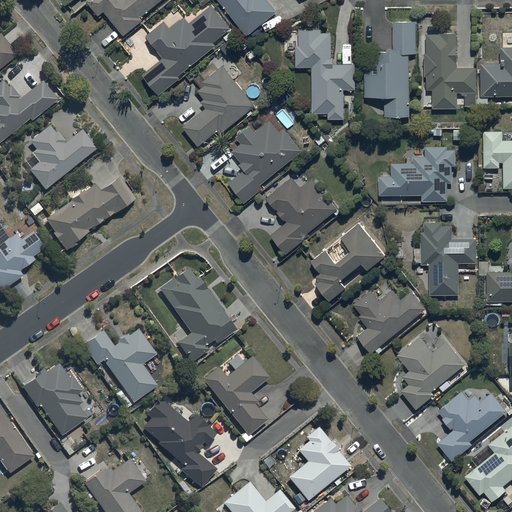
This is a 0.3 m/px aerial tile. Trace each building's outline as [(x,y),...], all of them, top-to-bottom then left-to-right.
[(143,16),(140,13),(156,0),(87,0),(97,12),(103,7),(123,32),(143,16)] [(220,0),(246,31),(275,8),(268,0),(220,0)] [(162,54),(142,71),(158,91),(179,75),(177,72),(215,42),(213,39),(221,32),(226,39),(233,34),(227,27),(230,25),(210,1),(204,6),(201,2),(198,4),(200,8),(199,8),(200,10),(195,14),(193,12),(186,18),(180,10),(174,15),(171,10),(163,17),(164,18),(145,33),(162,54)] [(409,113),(408,49),(416,49),(415,17),(392,18),(393,47),(374,47),(374,55),(364,56),(364,92),(384,92),(385,113),(409,113)] [(295,64),(311,63),(311,110),(327,110),(327,116),(343,115),(343,86),(355,86),(355,61),(333,61),(333,54),(331,54),(331,29),(321,29),(321,26),(298,26),(298,42),(295,42),(295,64)] [(0,64),(17,51),(0,29),(0,64)] [(426,86),(432,86),(432,105),(456,105),(456,89),(463,89),(464,102),(474,102),(474,89),(475,89),(475,64),(456,64),(456,59),(455,59),(455,43),(456,43),(456,29),(439,29),(439,31),(426,31),(426,50),(424,50),(424,74),(426,74),(426,86)] [(479,60),(479,92),(511,92),(511,43),(499,43),(499,59),(479,60)] [(254,102),(222,62),(201,78),(204,82),(198,87),(205,96),(200,99),(205,105),(182,123),(198,143),(217,127),(220,130),(254,102)] [(0,137),(28,114),(31,117),(56,96),(41,77),(20,94),(9,81),(7,83),(2,76),(0,77),(0,137)] [(262,183),(260,180),(302,147),(284,125),(279,129),(269,117),(255,129),(249,123),(236,134),(241,140),(231,147),(241,159),(239,161),(244,166),(228,179),(243,198),(262,183)] [(28,166),(44,186),(95,144),(81,126),(66,138),(57,127),(55,129),(48,121),(28,137),(35,145),(30,149),(38,158),(28,166)] [(501,127),(481,127),(481,164),(498,164),(498,159),(502,159),(502,185),(511,184),(511,136),(501,136),(501,127)] [(455,162),(455,146),(446,146),(446,143),(424,143),(424,152),(413,152),(413,159),(391,159),(391,172),(378,172),(378,192),(422,192),(422,197),(447,197),(447,180),(451,180),(451,162),(455,162)] [(75,236),(134,195),(118,172),(97,186),(94,181),(84,188),(83,186),(69,195),(70,197),(43,215),(65,248),(77,239),(75,236)] [(337,205),(311,175),(300,184),(290,173),(264,195),(285,219),(270,232),(286,250),(304,235),(303,234),(337,205)] [(384,251),(358,218),(341,232),(350,243),(334,256),(326,245),(311,258),(320,270),(315,274),(318,278),(315,279),(329,297),(346,283),(339,275),(359,259),(365,266),(384,251)] [(424,229),(420,229),(421,261),(429,261),(429,292),(458,292),(458,260),(476,260),(476,235),(452,236),(452,222),(442,222),(442,218),(424,218),(424,229)] [(0,284),(1,286),(21,271),(19,267),(34,256),(32,253),(44,245),(32,227),(19,236),(15,229),(8,234),(0,221),(0,284)] [(511,261),(509,261),(509,268),(485,268),(486,299),(511,298),(511,261)] [(196,273),(188,263),(157,284),(189,329),(176,339),(191,359),(208,346),(206,342),(213,337),(216,341),(236,326),(198,272),(196,273)] [(383,347),(380,343),(425,305),(411,288),(401,296),(392,286),(379,297),(370,287),(353,301),(361,310),(358,313),(367,324),(356,333),(370,350),(374,347),(378,351),(383,347)] [(113,342),(102,325),(82,338),(96,360),(102,356),(131,400),(156,383),(142,360),(155,351),(138,325),(128,331),(127,328),(115,336),(117,339),(113,342)] [(465,360),(445,337),(432,348),(420,333),(395,352),(409,368),(402,373),(408,381),(400,388),(415,406),(434,390),(432,388),(437,383),(442,389),(451,382),(446,376),(465,360)] [(217,364),(201,376),(246,430),(264,415),(253,402),(257,398),(249,389),(269,372),(252,351),(225,374),(217,364)] [(42,364),(21,382),(36,403),(38,401),(61,433),(87,415),(78,401),(81,398),(76,391),(82,387),(71,372),(68,374),(58,359),(45,368),(42,364)] [(475,391),(467,396),(461,387),(437,406),(443,414),(442,415),(452,427),(437,439),(452,458),(472,442),(470,438),(507,407),(491,389),(479,398),(475,391)] [(186,418),(158,396),(145,411),(150,414),(142,423),(158,437),(157,440),(184,462),(179,467),(200,484),(216,465),(196,449),(202,441),(201,440),(203,438),(206,440),(215,429),(206,423),(208,421),(194,409),(186,418)] [(31,452),(0,406),(0,456),(8,468),(31,452)] [(511,416),(500,427),(502,430),(477,449),(483,457),(464,473),(479,492),(483,488),(490,497),(502,488),(511,499),(511,416)] [(307,496),(349,461),(343,455),(347,452),(336,439),(334,440),(329,434),(328,435),(318,422),(304,433),(308,437),(297,446),(306,457),(287,473),(307,496)] [(103,463),(82,478),(105,511),(143,511),(127,489),(145,477),(129,454),(111,467),(109,463),(105,466),(103,463)] [(283,511),(294,503),(278,485),(264,497),(248,477),(221,498),(225,502),(215,511),(216,511),(283,511)] [(391,511),(378,494),(360,507),(356,502),(353,504),(345,492),(333,501),(329,495),(311,508),(313,511),(391,511)] [(67,511),(58,498),(39,511),(67,511)]
